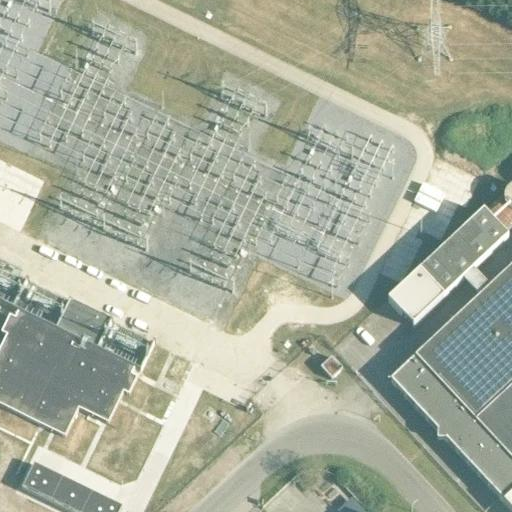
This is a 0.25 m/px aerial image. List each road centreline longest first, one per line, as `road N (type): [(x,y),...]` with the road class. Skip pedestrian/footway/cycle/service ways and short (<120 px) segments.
road 1 (unclassified): [(427,511),(373,454),(346,438),(317,435)]
road 2 (unclassified): [(207,511),(267,455),(317,435)]
